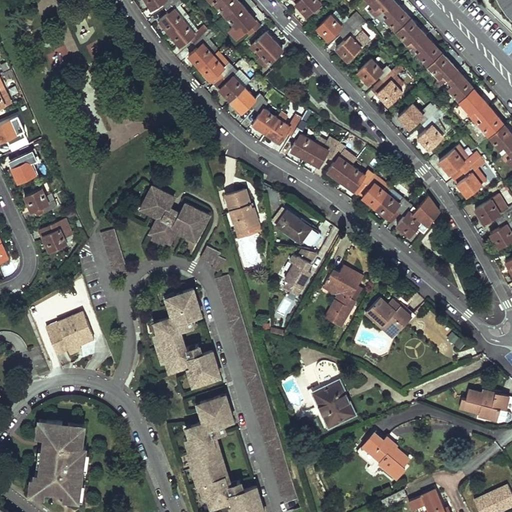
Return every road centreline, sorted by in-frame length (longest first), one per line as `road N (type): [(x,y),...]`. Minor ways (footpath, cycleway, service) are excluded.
road 1 (residential): [(124,0),(238,134),(365,225),(489,337),(510,337)]
road 2 (residential): [(511,317),(452,208),(263,0)]
road 3 (residential): [(0,429),(36,388),(73,380),(100,385),(136,414),(175,511)]
road 4 (tertiary): [(425,0),(511,94)]
road 5 (residential): [(0,291),(17,285),(28,264),(0,189)]
